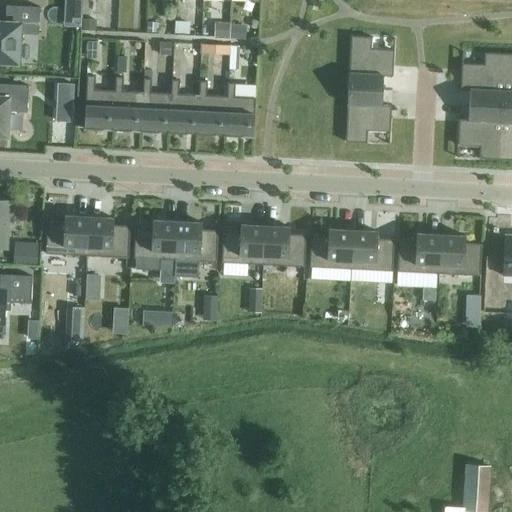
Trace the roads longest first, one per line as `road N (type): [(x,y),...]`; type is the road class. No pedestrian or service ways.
road 1 (residential): [(417,191),(0,169)]
road 2 (residential): [(424,70),(417,191)]
